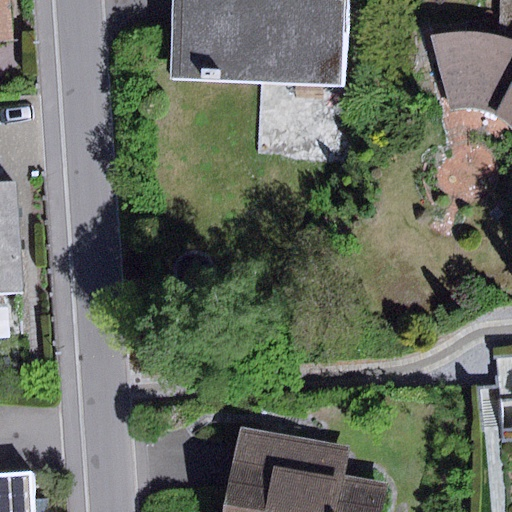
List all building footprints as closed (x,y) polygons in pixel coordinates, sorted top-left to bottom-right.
[(11,0),(0,0),(0,39),(14,38),(11,0)] [(348,0),(173,0),(171,78),(346,82),(348,0)] [(511,0),(500,0),(499,36),(507,38),(511,39),(511,0)] [(511,39),(507,38),(499,36),(492,34),(475,33),(462,32),(448,32),(432,38),(449,112),(465,109),(479,110),(490,113),(503,119),(511,127),(511,39)] [(14,182),(0,183),(0,292),(22,291),(14,182)] [(352,443),(238,422),(221,511),(382,511),(388,482),(346,475),(352,443)] [(0,511),(31,511),(28,472),(0,474),(0,511)]
